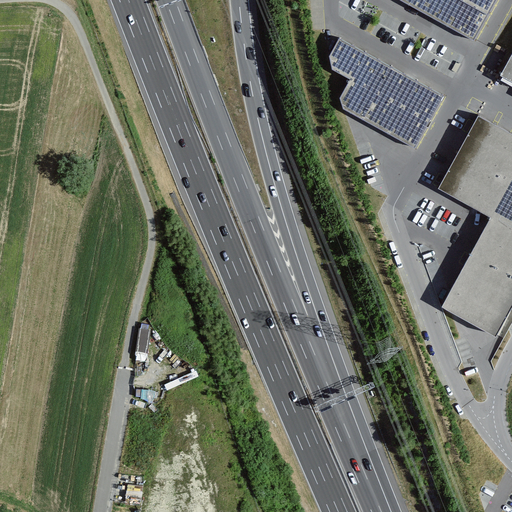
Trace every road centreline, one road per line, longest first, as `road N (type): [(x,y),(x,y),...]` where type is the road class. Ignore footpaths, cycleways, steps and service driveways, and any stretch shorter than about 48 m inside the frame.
road 1 (motorway): [(128,0),(338,511)]
road 2 (motorway): [(332,397),(170,0)]
road 3 (motorway): [(332,397),(271,175),(239,0)]
road 4 (unclassified): [(35,0),(62,5),(80,30),(152,220),(122,363)]
road 5 (residential): [(122,363),(97,511)]
road 6 (motorway): [(381,511),(332,397)]
